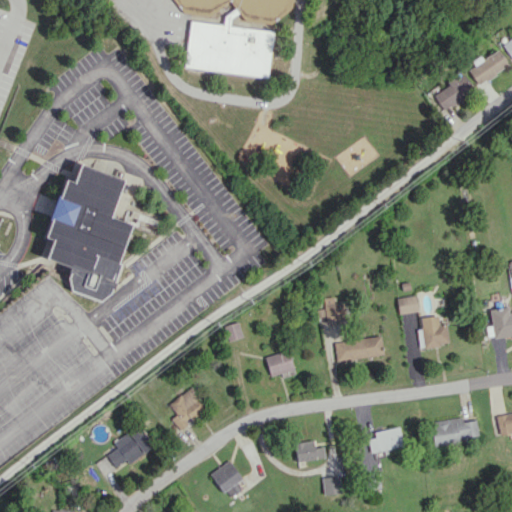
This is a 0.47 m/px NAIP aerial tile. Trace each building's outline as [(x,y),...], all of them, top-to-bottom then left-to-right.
[(267,76),(272,30),(189,21),(184,67),(267,76)] [(511,59),(511,58),(511,35),(500,44),(511,59)] [(474,66),(467,70),(476,85),(507,66),(497,49),(481,58),(479,55),(471,60),(474,66)] [(473,91),(462,74),(432,93),(442,109),(473,91)] [(122,178),(78,165),(73,182),(62,178),(45,237),(51,239),(45,259),(72,267),(65,290),(107,302),(130,223),(111,217),(122,178)] [(397,313),(417,311),(415,295),(396,297),(397,313)] [(345,320),(344,300),(335,300),(335,296),(323,297),(324,320),(345,320)] [(489,309),(493,338),(511,335),(511,311),(508,312),(507,306),(489,309)] [(420,316),(423,347),(447,344),(445,323),(438,324),(437,315),(420,316)] [(382,355),(380,336),(333,341),(335,360),(382,355)] [(294,374),(287,349),(264,356),(269,376),(281,373),(282,377),(294,374)] [(168,403),(176,413),(170,418),(178,429),(190,420),(191,421),(207,408),(190,386),(168,403)] [(498,434),(511,431),(511,411),(495,414),(498,434)] [(475,419),(462,421),(461,416),(429,422),(432,444),(478,437),(475,419)] [(112,442),(116,448),(106,455),(114,467),(125,459),(127,463),(152,446),(137,424),(112,442)] [(373,431),(374,437),(366,438),(369,452),(402,446),(398,426),(373,431)] [(323,457),(322,446),(313,447),(312,440),(292,443),(296,461),(323,457)] [(240,489),(235,482),(240,478),(228,460),(209,472),(226,498),(240,489)]
